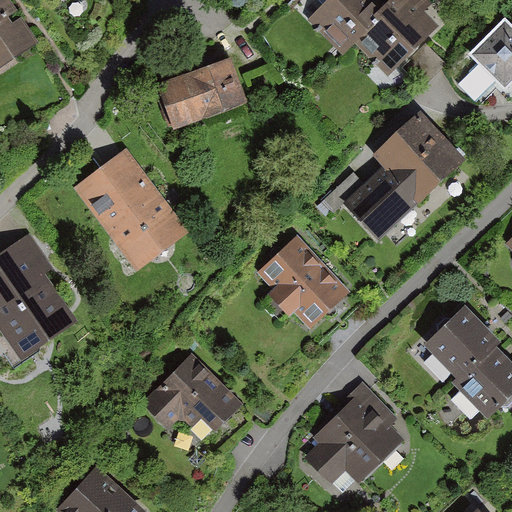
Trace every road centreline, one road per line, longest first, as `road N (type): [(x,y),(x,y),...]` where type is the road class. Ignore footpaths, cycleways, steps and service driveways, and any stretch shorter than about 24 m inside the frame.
road 1 (residential): [(511,196),(322,372),(224,511)]
road 2 (residential): [(0,205),(62,154),(177,23)]
